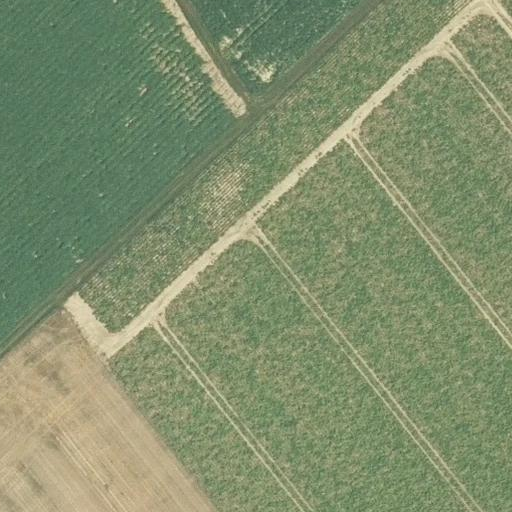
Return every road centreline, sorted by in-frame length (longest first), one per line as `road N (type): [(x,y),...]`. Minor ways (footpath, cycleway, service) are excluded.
road 1 (track): [(393,0),(0,379)]
road 2 (track): [(191,0),(267,128)]
